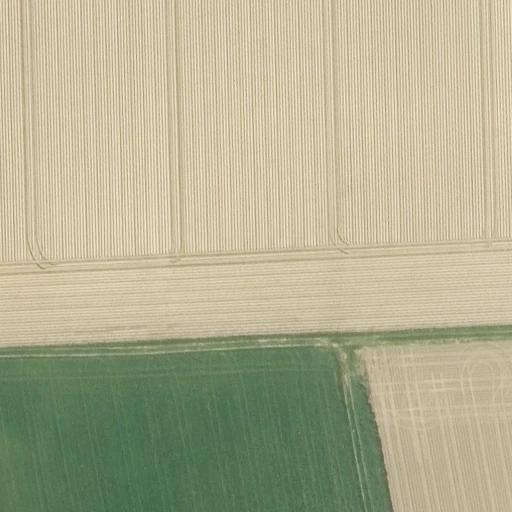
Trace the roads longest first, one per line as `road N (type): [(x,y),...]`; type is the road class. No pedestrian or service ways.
road 1 (track): [(0,359),(511,336)]
road 2 (track): [(339,344),(368,511)]
